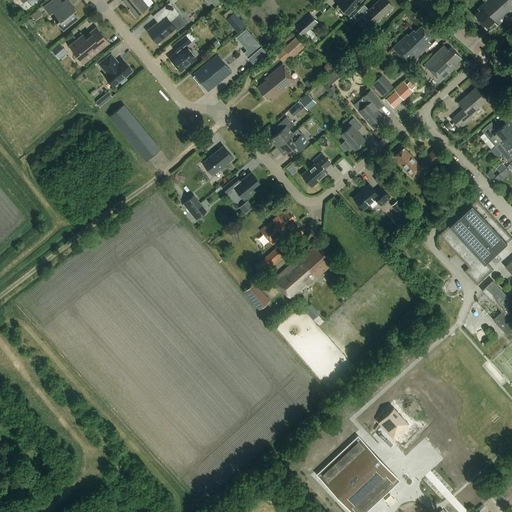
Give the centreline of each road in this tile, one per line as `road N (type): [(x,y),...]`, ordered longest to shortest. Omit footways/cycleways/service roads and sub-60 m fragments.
road 1 (residential): [(92,0),(186,105),(228,119),(307,203),(420,114)]
road 2 (track): [(228,119),(0,296)]
road 3 (residential): [(511,214),(420,114)]
